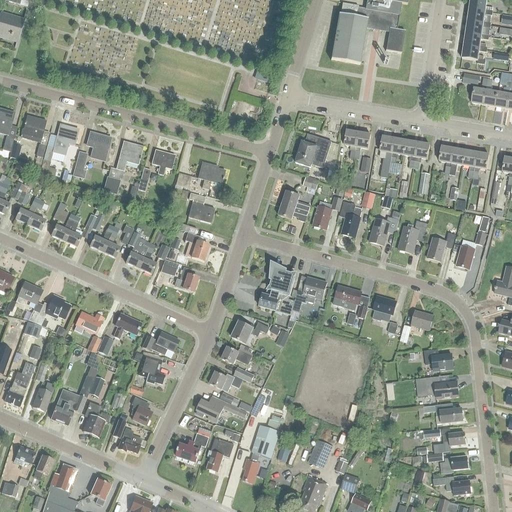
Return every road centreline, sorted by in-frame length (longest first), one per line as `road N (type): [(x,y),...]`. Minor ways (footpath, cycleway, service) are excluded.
road 1 (residential): [(493,511),(472,324),(458,303),(439,290),(242,236)]
road 2 (residential): [(269,153),(0,79)]
road 3 (residential): [(209,335),(0,239)]
road 4 (residential): [(141,480),(209,335)]
road 5 (residential): [(141,480),(0,420)]
road 6 (residential): [(422,120),(287,97)]
road 7 (residential): [(422,120),(441,0)]
